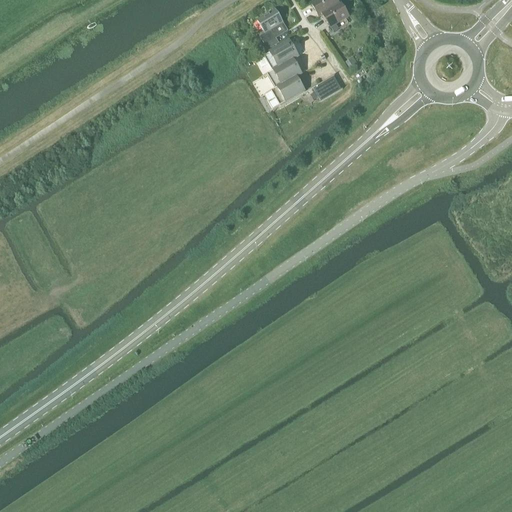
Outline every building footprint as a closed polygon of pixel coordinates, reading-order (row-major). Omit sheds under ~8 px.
[(333,0),(320,0),(316,3),(311,5),(319,19),(323,17),(337,7),(333,0)] [(341,5),(337,7),(323,17),(330,29),(349,18),(341,5)] [(275,11),(257,21),(265,34),(260,37),(265,45),(258,49),(261,55),(280,44),(277,39),(288,32),(283,24),(282,25),(279,21),(281,20),(275,11)] [(296,39),(244,69),(264,58),(272,72),(291,62),(300,57),(300,56),(298,57),(290,43),(297,39),(296,39)] [(272,72),(252,84),(267,76),(275,90),(294,79),(301,75),(299,76),(291,62),(272,72)] [(334,78),(326,82),(334,96),(342,91),(341,92),(333,79),(334,78)] [(275,90),(261,97),(261,98),(270,93),(278,107),(269,112),(279,107),(280,109),(278,110),(302,96),(301,94),(304,93),(304,92),(302,93),(294,79),(275,90)] [(326,82),(319,86),(327,100),(334,96),(326,82)] [(319,86),(302,96),(313,91),(320,103),(319,104),(327,100),(319,86)]
